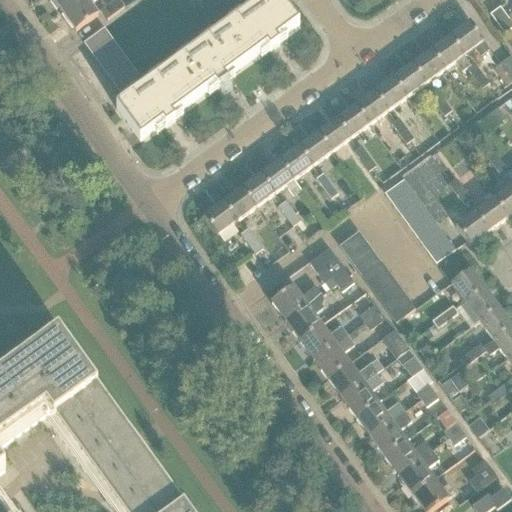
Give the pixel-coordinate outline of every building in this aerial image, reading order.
[(50,0),(60,13),(77,0),(50,0)] [(77,0),(60,13),(75,34),(98,18),(90,7),(98,1),(97,0),(77,0)] [(118,0),(116,0),(100,12),(107,22),(125,9),(118,0)] [(267,49),(270,54),(279,47),(276,43),(298,27),(278,0),(267,0),(222,33),(245,65),(267,49)] [(511,31),(511,25),(500,9),(490,16),(505,36),(511,31)] [(464,59),(475,51),(481,59),(489,53),(483,45),(469,25),(449,39),(464,59)] [(104,31),(84,45),(88,51),(108,36),(104,31)] [(224,81),(245,65),(222,33),(169,71),(193,104),(215,88),(218,92),(227,85),(224,81)] [(108,36),(88,51),(96,63),(117,48),(108,36)] [(449,39),(431,53),(445,73),(455,65),(462,74),(467,71),(475,81),(482,76),(474,66),(471,68),(464,59),(449,39)] [(117,48),(96,63),(105,74),(125,59),(117,48)] [(445,73),(431,53),(412,67),(426,86),(445,73)] [(125,59),(105,74),(113,85),(133,71),(125,59)] [(511,60),(501,68),(511,83),(511,60)] [(412,67),(393,81),(407,100),(426,86),(412,67)] [(133,71),(113,85),(121,97),(142,83),(133,71)] [(162,126),(165,130),(174,123),(171,120),(193,104),(169,71),(116,110),(140,142),(162,126)] [(482,76),(475,81),(482,91),(489,86),(482,76)] [(393,81),(390,83),(374,95),(388,114),(407,100),(393,81)] [(437,109),(445,103),(437,93),(429,99),(437,109)] [(355,108),(369,128),(388,114),(374,95),(355,108)] [(445,103),(437,109),(445,119),(452,113),(445,103)] [(355,108),(336,122),(350,142),(369,128),(355,108)] [(399,137),(407,131),(399,121),(391,126),(399,137)] [(336,122),(321,133),(317,136),(332,155),(350,142),(336,122)] [(407,131),(399,137),(407,147),(414,142),(407,131)] [(317,136),(298,150),(313,169),(332,155),(317,136)] [(361,148),(354,154),(361,164),(369,159),(361,148)] [(280,163),(294,183),(313,169),(298,150),(280,163)] [(494,170),(502,164),(494,154),(486,160),(494,170)] [(369,159),(361,164),(369,174),(376,169),(369,159)] [(280,163),(276,166),(261,177),(275,197),(294,183),(280,163)] [(494,170),(502,180),(510,174),(502,164),(494,170)] [(323,176),(316,182),(324,192),(331,186),(323,176)] [(242,191),(256,210),(275,197),(261,177),(242,191)] [(456,197),(464,191),(456,181),(449,187),(456,197)] [(404,183),(385,197),(393,207),(411,193),(404,183)] [(331,186),(324,192),(332,202),(339,196),(331,186)] [(511,187),(494,201),(508,220),(511,217),(511,187)] [(223,205),(237,224),(256,210),(242,191),(223,205)] [(464,191),(456,197),(464,207),(471,201),(464,191)] [(475,214),(489,234),(508,220),(494,201),(487,192),(479,198),(485,207),(475,214)] [(393,207),(399,215),(400,217),(418,203),(411,193),(393,207)] [(418,203),(400,217),(407,226),(425,212),(418,203)] [(293,214),(286,204),(278,209),(286,219),(293,214)] [(223,205),(203,219),(218,239),(237,224),(223,205)] [(407,226),(411,231),(414,236),(433,222),(425,212),(407,226)] [(293,214),(286,219),(293,229),(300,224),(293,214)] [(455,229),(470,248),(489,234),(475,214),(455,229)] [(433,222),(414,236),(422,245),(440,232),(433,222)] [(248,232),(241,237),(248,247),(255,241),(248,232)] [(440,232),(422,245),(429,255),(447,241),(440,232)] [(366,245),(359,236),(340,249),(347,259),(366,245)] [(255,241),(248,247),(255,257),(263,252),(255,241)] [(447,241),(429,255),(437,265),(455,252),(447,241)] [(373,255),(366,245),(347,259),(354,269),(373,255)] [(337,288),(349,278),(344,271),(343,272),(329,252),(310,266),(330,292),(337,287),(337,288)] [(380,265),(373,255),(354,269),(361,278),(380,265)] [(387,274),(380,265),(361,278),(368,288),(387,274)] [(451,286),(465,306),(485,292),(470,272),(451,286)] [(394,284),(387,274),(368,288),(375,298),(394,284)] [(337,288),(341,294),(354,285),(349,278),(337,288)] [(401,293),(394,284),(375,298),(382,307),(401,293)] [(293,289),(271,305),(285,325),(318,302),(322,298),(315,289),(300,300),(293,289)] [(479,325),(498,311),(485,292),(465,306),(479,325)] [(408,303),(401,293),(382,307),(389,317),(408,303)] [(285,325),(295,338),(299,344),(321,328),(314,318),(324,311),(318,302),(285,325)] [(415,313),(408,303),(389,317),(396,327),(415,313)] [(360,318),(365,326),(378,317),(372,309),(360,318)] [(443,316),(448,324),(458,316),(453,309),(443,316)] [(479,325),(493,343),(511,329),(498,311),(479,325)] [(443,316),(432,324),(437,331),(448,324),(443,316)] [(365,326),(370,332),(382,323),(378,317),(365,326)] [(328,337),(321,328),(299,344),(313,363),(348,339),(340,328),(328,337)] [(507,362),(511,358),(511,329),(493,343),(507,362)] [(383,342),(397,361),(408,354),(394,334),(383,342)] [(184,511),(58,336),(0,378),(0,476),(5,473),(0,466),(0,451),(45,419),(84,474),(84,473),(89,470),(118,511),(184,511)] [(354,347),(348,339),(313,363),(328,383),(351,366),(343,355),(354,347)] [(470,354),(476,361),(486,354),(480,346),(470,354)] [(397,362),(402,368),(413,359),(408,353),(408,354),(397,361),(397,362)] [(476,361),(470,354),(460,361),(466,369),(476,361)] [(351,366),(328,383),(342,402),(384,371),(377,362),(358,376),(351,366)] [(356,421),(379,404),(372,394),(383,386),(377,378),(384,372),(384,371),(342,402),(356,421)] [(433,394),(438,401),(441,398),(422,373),(409,383),(423,402),(433,394)] [(497,392),(503,400),(511,393),(511,389),(508,384),(497,392)] [(503,400),(497,392),(487,399),(493,407),(503,400)] [(423,402),(427,408),(438,401),(433,394),(423,402)] [(379,404),(356,421),(370,441),(405,415),(398,406),(386,414),(379,404)] [(446,431),(444,432),(450,441),(462,432),(456,424),(455,424),(447,414),(439,420),(446,431)] [(370,441),(376,449),(384,460),(407,443),(400,433),(412,425),(405,415),(370,441)] [(450,441),(454,446),(466,438),(462,432),(450,441)] [(384,460),(393,473),(398,479),(432,454),(425,444),(414,453),(407,443),(384,460)] [(432,454),(398,479),(412,498),(435,482),(428,472),(439,463),(432,454)] [(497,479),(484,461),(471,470),(477,477),(470,482),(478,493),(497,479)] [(442,492),(435,482),(412,498),(421,511),(434,511),(456,496),(449,487),(442,492)] [(487,499),(473,510),(474,511),(491,511),(494,510),(495,511),(498,511),(511,503),(503,493),(490,503),(487,499)]
